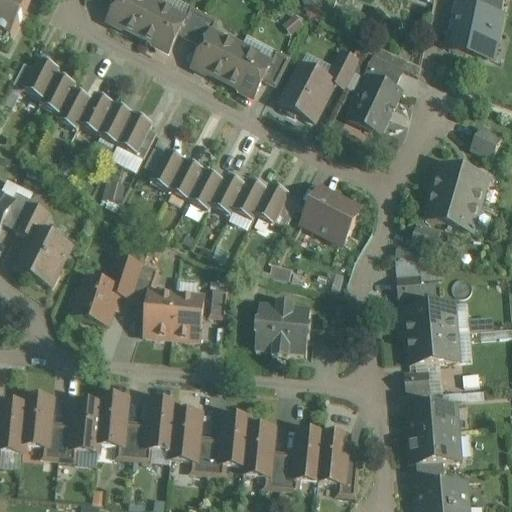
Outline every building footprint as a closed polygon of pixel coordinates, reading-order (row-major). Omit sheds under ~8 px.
[(0,0),(0,36),(11,42),(31,2),(27,0),(0,0)] [(142,0),(120,0),(118,5),(109,23),(139,39),(156,7),(142,0)] [(302,0),(303,9),(321,9),(320,0),(302,0)] [(185,22),(156,7),(139,39),(169,54),(178,37),(186,22),(185,22)] [(497,18),(458,10),(449,53),(488,61),(497,18)] [(204,18),(190,11),(185,22),(186,22),(178,37),(191,43),(204,18)] [(217,25),(204,18),(191,43),(203,49),(210,35),(211,36),(217,25)] [(211,36),(210,35),(203,49),(194,67),(224,83),(241,51),(211,36)] [(270,66),(241,51),(224,83),(254,98),(263,82),(271,66),(270,66)] [(289,62),(276,55),(270,66),(271,66),(263,82),(275,89),(289,62)] [(327,82),(301,68),(280,107),(286,110),(288,116),(294,120),(300,118),(314,125),(324,107),(322,106),(332,86),(345,93),(360,65),(341,55),(327,82)] [(403,73),(375,60),(365,80),(370,82),(370,81),(394,92),(403,73)] [(59,73),(40,63),(35,72),(24,94),(43,103),(56,78),(57,78),(59,73)] [(35,72),(24,67),(13,88),(24,94),(35,72)] [(57,78),(56,78),(43,103),(40,109),(59,119),(60,119),(73,93),(76,88),(57,78)] [(394,92),(370,81),(370,82),(362,98),(365,99),(362,106),(355,103),(346,122),(382,139),(402,96),(394,92)] [(73,93),(60,119),(59,119),(56,124),(77,134),(79,129),(92,103),(91,103),(73,93)] [(94,98),(91,103),(92,103),(79,129),(98,139),(114,108),(94,98)] [(114,108),(98,139),(117,149),(133,118),(114,108)] [(152,128),(133,118),(117,149),(137,159),(150,133),(152,128)] [(502,142),(481,132),(470,154),(492,164),(502,142)] [(150,133),(137,159),(144,162),(157,137),(150,133)] [(166,154),(150,185),(169,195),(185,164),(166,154)] [(204,174),(185,164),(169,195),(188,205),(204,174)] [(487,182),(441,169),(438,181),(435,180),(430,195),(479,209),(487,182)] [(223,184),(204,174),(188,205),(208,215),(211,210),(210,209),(224,184),(223,184)] [(245,188),(226,178),(223,184),(224,184),(210,209),(211,210),(230,220),(233,214),(232,214),(246,189),(245,188)] [(267,193),(248,183),(245,188),(246,189),(232,214),(233,214),(252,224),(255,219),(254,219),(268,193),(267,193)] [(290,198),(270,188),(267,193),(268,193),(254,219),(255,219),(273,229),(274,227),(289,199),(290,198)] [(333,198),(320,191),(307,216),(320,223),(333,198)] [(17,195),(13,204),(13,205),(2,228),(17,235),(30,207),(32,203),(17,195)] [(479,209),(430,195),(426,210),(429,211),(426,223),(472,236),(479,209)] [(0,232),(2,228),(13,205),(13,204),(0,199),(0,197),(0,232)] [(361,212),(333,198),(320,223),(314,234),(342,249),(361,212)] [(299,205),(289,199),(274,227),(285,232),(299,205)] [(49,216),(30,207),(17,235),(29,241),(34,233),(39,235),(49,216)] [(418,229),(411,252),(421,255),(434,259),(441,235),(418,229)] [(39,235),(34,233),(29,241),(14,271),(52,290),(71,251),(39,235)] [(421,255),(411,252),(398,248),(394,260),(418,267),(421,255)] [(142,269),(117,261),(108,288),(120,292),(117,299),(130,304),(142,269)] [(289,282),(291,271),(271,267),(269,277),(289,282)] [(158,275),(142,269),(130,304),(147,309),(148,296),(151,296),(158,275)] [(421,280),(397,282),(399,306),(423,304),(421,280)] [(108,288),(86,281),(74,320),(107,331),(117,299),(120,292),(108,288)] [(229,296),(211,294),(209,321),(226,323),(229,296)] [(151,296),(148,296),(147,309),(144,340),(172,343),(177,298),(151,296)] [(204,301),(177,298),(172,343),(200,346),(204,301)] [(294,307),(277,306),(277,310),(260,308),(258,324),(257,324),(255,339),(257,339),(255,355),(272,357),(272,361),(289,363),(289,359),(306,360),(308,344),(309,344),(311,329),(309,329),(311,313),(294,311),(294,307)] [(453,309),(405,313),(406,325),(403,325),(405,341),(455,337),(453,309)] [(455,337),(405,341),(406,357),(409,357),(410,369),(458,365),(455,337)] [(428,376),(405,377),(406,401),(430,399),(428,376)] [(430,399),(406,401),(407,414),(443,411),(442,399),(430,400),(430,399)] [(53,404),(27,401),(26,409),(27,409),(23,449),(43,451),(48,451),(50,428),(53,404)] [(127,403),(102,401),(101,408),(102,409),(98,448),(118,450),(123,451),(125,427),(127,403)] [(177,408),(151,405),(149,429),(147,453),(152,454),(171,455),(172,456),(176,416),(177,408)] [(101,408),(76,406),(74,430),(72,454),(77,454),(98,456),(98,448),(102,409),(101,408)] [(26,409),(2,407),(0,421),(0,455),(2,455),(23,457),(23,449),(27,409),(26,409)] [(443,411),(407,414),(409,441),(457,437),(455,410),(443,411)] [(176,416),(172,456),(171,455),(170,463),(191,466),(196,466),(199,442),(201,418),(176,416)] [(251,423),(225,420),(222,444),(220,468),(225,469),(245,471),(249,431),(250,431),(251,423)] [(137,428),(125,427),(123,451),(118,450),(117,462),(134,464),(137,428)] [(62,429),(50,428),(48,451),(43,451),(42,463),(59,464),(62,429)] [(152,454),(147,453),(149,429),(137,428),(134,464),(150,465),(152,454)] [(74,430),(62,429),(59,464),(75,466),(77,454),(72,454),(74,430)] [(250,431),(249,431),(245,471),(244,478),(265,481),(270,481),(272,457),(274,433),(250,431)] [(323,438),(298,436),(296,460),(294,483),(298,484),(319,486),(323,438)] [(457,437),(409,441),(412,469),(442,466),(460,465),(457,437)] [(348,441),(323,438),(319,486),(339,488),(344,488),(346,464),(348,441)] [(210,443),(199,442),(196,466),(191,466),(190,477),(207,479),(210,443)] [(222,444),(210,443),(207,479),(224,481),(225,469),(220,468),(222,444)] [(284,458),(272,457),(270,481),(265,481),(264,492),(280,494),(284,458)] [(296,460),(284,458),(280,494),(297,496),(298,484),(294,483),(296,460)] [(359,466),(346,464),(344,488),(339,488),(338,500),(355,501),(359,466)] [(442,466),(412,469),(413,481),(414,481),(437,479),(443,478),(442,466)] [(437,479),(414,481),(415,494),(417,494),(417,493),(438,491),(437,479)] [(438,491),(417,493),(417,494),(418,505),(415,505),(416,511),(467,511),(465,489),(438,491)]
